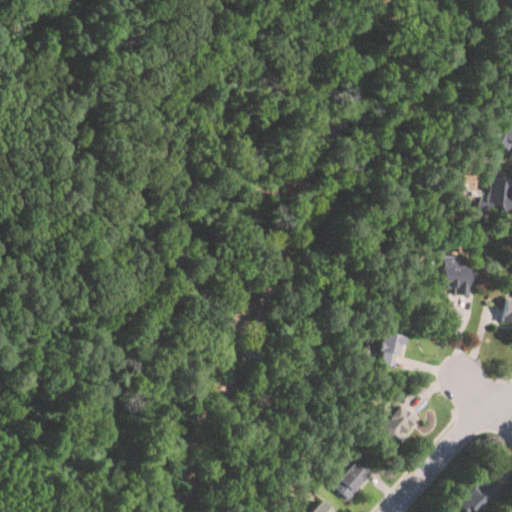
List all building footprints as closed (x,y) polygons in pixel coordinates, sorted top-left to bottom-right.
[(511,115),(508,125),(494,119),(483,143),(511,155),(511,115)] [(511,215),(511,177),(485,177),(485,201),(475,201),(475,215),(511,215)] [(465,293),(466,257),(438,256),(436,292),(465,293)] [(501,321),(511,322),(511,299),(505,298),(501,321)] [(373,362),(393,367),(400,337),(380,332),(373,362)] [(412,418),(394,404),(373,433),(390,446),(412,418)] [(330,483),(345,498),(367,475),(352,461),(330,483)] [(463,511),(474,511),(495,487),(478,473),(452,503),(463,511)] [(331,511),(316,499),(305,511),(331,511)]
